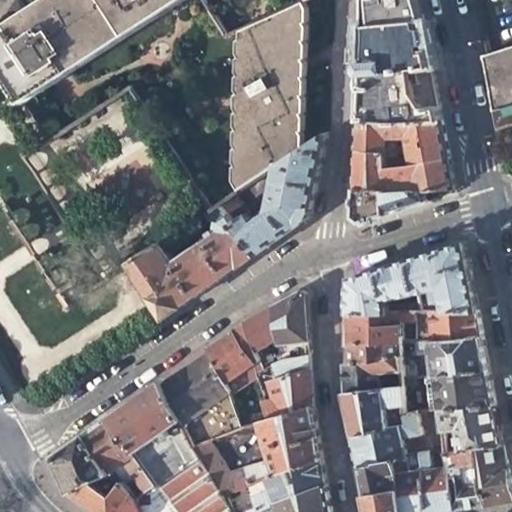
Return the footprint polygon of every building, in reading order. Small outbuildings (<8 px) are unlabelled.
[(186,0),(51,0),(29,15),(15,23),(19,29),(0,41),(0,56),(30,102),(186,0)] [(260,6),(265,18),(279,13),(272,0),(265,0),(262,1),(260,6)] [(362,0),(362,27),(422,20),(423,20),(419,0),(362,0)] [(244,188),(276,169),(275,167),(301,150),(293,136),(301,132),(293,119),(300,115),(293,102),(301,96),(293,81),(300,76),(294,64),(301,60),(294,49),(304,43),(295,28),(304,23),(294,6),(279,13),(265,18),(240,29),(238,42),(247,55),(239,60),(246,72),(238,78),(246,92),(237,98),(244,110),(236,115),(244,128),(234,134),(242,146),(234,151),(242,164),(233,170),(244,188)] [(362,27),(358,119),(397,120),(441,120),(422,20),(362,27)] [(498,110),(511,105),(511,47),(487,56),(493,84),(498,110)] [(511,105),(498,110),(502,130),(511,127),(511,105)] [(388,136),(397,136),(397,120),(358,119),(356,151),(387,151),(389,152),(388,136)] [(407,135),(409,155),(411,163),(449,160),(441,120),(397,120),(397,136),(407,135)] [(249,212),(236,221),(259,254),(306,220),(313,212),(318,186),(329,132),(301,150),(275,167),(276,169),(277,171),(268,209),(254,219),(249,212)] [(51,144),(50,141),(49,140),(38,147),(26,155),(74,228),(104,275),(75,294),(66,279),(53,288),(30,253),(0,205),(0,213),(27,255),(61,309),(110,277),(77,226),(32,157),(40,151),(51,144)] [(423,178),(425,190),(454,190),(449,160),(411,163),(397,164),(387,164),(387,155),(387,151),(356,151),(355,190),(396,190),(396,179),(423,178)] [(397,155),(387,155),(387,164),(397,164),(397,155)] [(409,155),(397,155),(397,164),(411,163),(409,155)] [(396,190),(355,190),(353,218),(361,224),(405,210),(455,195),(454,190),(425,190),(396,190)] [(235,193),(222,201),(236,221),(249,212),(235,193)] [(217,282),(259,254),(236,221),(222,201),(208,210),(204,212),(216,230),(204,238),(208,243),(178,263),(162,240),(130,262),(163,312),(173,313),(217,282)] [(442,285),(447,308),(477,306),(465,241),(439,250),(412,259),(416,292),(442,285)] [(389,299),(416,292),(412,259),(384,268),(351,278),(349,313),(391,311),(389,299)] [(294,344),(296,357),(311,354),(307,294),(302,290),(275,306),(246,322),(259,350),(280,339),(281,346),(294,344)] [(407,303),(408,310),(417,310),(419,309),(417,299),(407,303)] [(419,309),(417,310),(417,324),(418,340),(425,340),(483,337),(480,319),(477,306),(447,308),(419,309)] [(405,325),(417,324),(417,310),(408,310),(391,311),(349,313),(349,323),(347,345),(405,342),(405,325)] [(268,370),(259,350),(246,322),(230,333),(210,348),(213,355),(227,386),(253,368),(258,375),(268,370)] [(426,374),(436,374),(490,372),(487,357),(483,337),(425,340),(426,374)] [(405,354),(405,342),(347,345),(347,351),(346,363),(405,354)] [(265,399),(271,418),(314,405),(312,378),(311,354),(296,357),(290,358),(272,369),(275,395),(265,399)] [(344,392),(405,385),(405,375),(405,354),(346,363),(344,364),(344,374),(344,392)] [(189,370),(164,386),(195,446),(213,440),(241,430),(246,427),(227,386),(213,355),(189,370)] [(414,403),(415,415),(438,412),(496,405),(493,389),(490,372),(436,374),(437,387),(426,389),(427,401),(414,403)] [(147,491),(136,498),(144,511),(232,511),(231,507),(225,495),(195,446),(164,386),(162,381),(110,417),(158,485),(147,491)] [(405,405),(405,385),(344,392),(349,415),(353,434),(390,428),(387,408),(405,405)] [(255,483),(267,478),(323,457),(319,435),(314,405),(271,418),(262,420),(272,459),(250,467),(251,471),(255,483)] [(441,429),(445,453),(473,448),(503,444),(499,424),(496,405),(438,412),(441,429)] [(419,436),(415,415),(405,416),(405,425),(390,428),(353,434),(356,449),(360,465),(392,460),(404,458),(403,440),(419,436)] [(110,417),(86,435),(112,470),(127,462),(147,491),(158,485),(110,417)] [(62,475),(72,496),(93,485),(115,474),(112,470),(86,435),(54,457),(62,475)] [(225,495),(255,483),(251,471),(234,476),(213,440),(195,446),(225,495)] [(503,444),(473,448),(476,462),(480,479),(485,504),(511,499),(511,489),(508,468),(503,444)] [(462,465),(476,462),(473,448),(445,453),(447,465),(455,509),(473,506),(485,504),(480,479),(465,481),(462,465)] [(429,450),(418,452),(429,511),(440,511),(445,511),(455,509),(447,465),(430,468),(431,465),(429,450)] [(412,468),(394,471),(398,489),(403,511),(429,511),(418,452),(408,454),(410,465),(412,468)] [(254,496),(258,505),(260,511),(261,511),(263,511),(328,483),(326,474),(323,457),(267,478),(271,490),(254,496)] [(366,494),(398,489),(394,471),(392,460),(360,465),(362,478),(366,494)] [(136,498),(147,491),(127,462),(112,470),(115,474),(123,483),(136,498)] [(112,495),(93,485),(72,496),(93,511),(144,511),(136,498),(123,483),(112,495)] [(331,511),(333,511),(331,499),(328,483),(263,511),(262,511),(331,511)] [(403,511),(398,489),(366,494),(369,511),(403,511)] [(244,511),(245,511),(250,509),(247,501),(231,507),(232,511),(244,511)]
